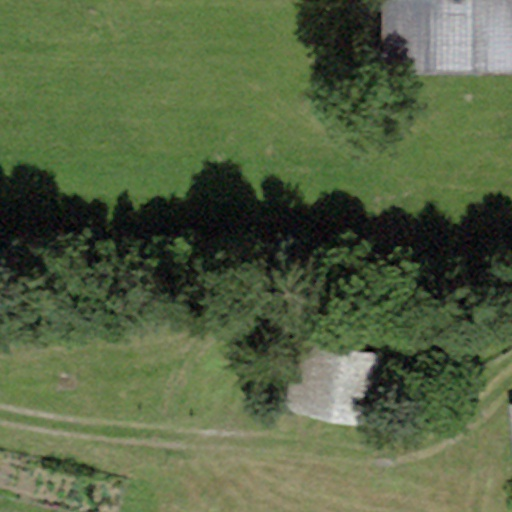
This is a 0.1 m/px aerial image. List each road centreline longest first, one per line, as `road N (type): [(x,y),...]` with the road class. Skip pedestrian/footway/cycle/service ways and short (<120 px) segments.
road 1 (track): [(0,412),(203,441),(365,450),(437,437),(511,380)]
road 2 (track): [(511,158),(390,210),(260,220),(0,205)]
